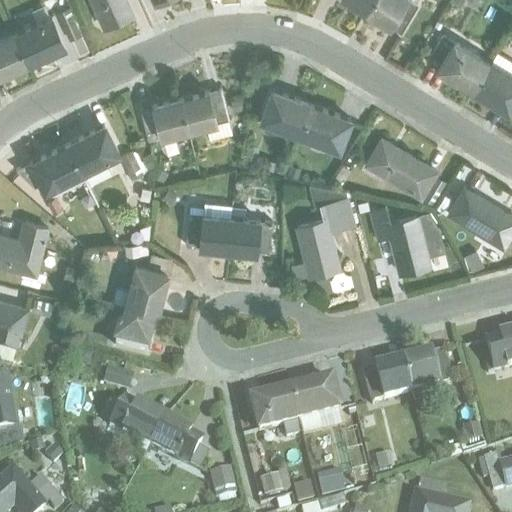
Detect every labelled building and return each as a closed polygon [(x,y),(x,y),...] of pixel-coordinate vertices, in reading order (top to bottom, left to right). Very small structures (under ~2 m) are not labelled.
[(90,0),(104,29),(135,15),(128,0),(90,0)] [(345,0),(364,12),(371,0),(345,0)] [(371,0),(364,12),(390,28),(391,25),(401,32),(420,0),(371,0)] [(69,8),(57,13),(70,41),(82,35),(69,8)] [(13,31),(28,65),(68,47),(52,13),(13,31)] [(0,77),(28,65),(13,31),(0,37),(0,77)] [(473,92),(492,61),(443,33),(427,61),(436,67),(434,69),(473,92)] [(492,61),(473,92),(510,114),(511,111),(511,60),(497,52),(492,61)] [(257,117),(299,134),(313,98),(270,82),(257,117)] [(231,115),(224,84),(185,93),(193,129),(223,122),(222,117),(231,115)] [(193,129),(185,93),(143,103),(150,134),(163,131),(164,136),(193,129)] [(233,96),(235,107),(245,105),(245,93),(233,96)] [(299,134),(342,150),(355,114),(313,98),(299,134)] [(133,174),(145,168),(134,146),(128,149),(112,117),(72,137),(89,170),(122,153),(133,174)] [(363,161),(395,179),(412,151),(380,132),(363,161)] [(49,191),(89,170),(72,137),(18,164),(36,181),(43,178),(49,191)] [(246,151),(244,162),(259,165),(261,154),(246,151)] [(395,179),(426,198),(443,169),(412,151),(395,179)] [(346,177),(353,160),(345,157),(338,173),(346,177)] [(170,167),(155,161),(152,170),(166,176),(170,167)] [(476,229),(493,199),(463,181),(446,211),(476,229)] [(143,184),(142,195),(151,197),(153,186),(143,184)] [(299,221),(312,272),(345,264),(336,227),(358,222),(351,193),(324,199),(328,214),(299,221)] [(506,247),(511,235),(511,209),(493,199),(476,229),(506,247)] [(402,272),(436,264),(422,210),(395,217),(392,203),(373,208),(380,237),(393,234),(402,272)] [(191,209),(188,240),(227,244),(231,208),(201,205),(201,210),(191,209)] [(231,208),(227,244),(271,249),(274,218),(261,216),(262,211),(231,208)] [(0,228),(0,261),(39,271),(52,221),(26,214),(21,233),(0,228)] [(124,246),(103,244),(102,258),(123,260),(124,246)] [(128,302),(165,311),(176,269),(139,260),(128,302)] [(67,262),(64,274),(74,277),(77,264),(67,262)] [(31,300),(0,293),(0,345),(20,350),(31,300)] [(51,310),(54,297),(34,293),(32,306),(51,310)] [(117,344),(154,353),(165,311),(128,302),(117,344)] [(496,371),(511,366),(511,331),(487,338),(496,371)] [(451,378),(444,348),(405,358),(414,393),(444,386),(442,381),(451,378)] [(414,393),(405,358),(363,369),(371,399),(383,396),(385,401),(414,393)] [(134,371),(108,365),(104,381),(130,387),(134,371)] [(12,375),(0,376),(0,430),(20,428),(12,375)] [(305,423),(348,412),(339,377),(296,388),(305,423)] [(48,378),(33,378),(33,395),(48,395),(48,378)] [(262,434),(305,423),(296,388),(253,399),(262,434)] [(150,444),(165,414),(124,393),(109,423),(150,444)] [(36,430),(52,430),(51,396),(35,397),(36,430)] [(474,401),(461,404),(469,440),(483,436),(474,401)] [(191,465),(206,436),(165,414),(150,444),(191,465)] [(34,441),(35,449),(44,448),(43,439),(34,441)] [(391,452),(377,454),(381,474),(395,472),(391,452)] [(511,460),(503,463),(500,453),(484,458),(493,490),(505,487),(506,490),(511,488),(511,460)] [(15,464),(0,477),(0,511),(10,511),(15,508),(17,511),(41,511),(51,504),(15,464)] [(367,467),(346,475),(350,486),(371,478),(367,467)] [(234,468),(212,468),(213,500),(235,500),(234,468)] [(287,470),(262,478),(266,494),(292,486),(287,470)] [(421,490),(416,489),(411,511),(472,511),(474,501),(447,496),(449,485),(423,479),(421,490)] [(309,480),(293,485),(299,505),(315,501),(309,480)] [(106,505),(109,489),(95,487),(92,503),(106,505)]
